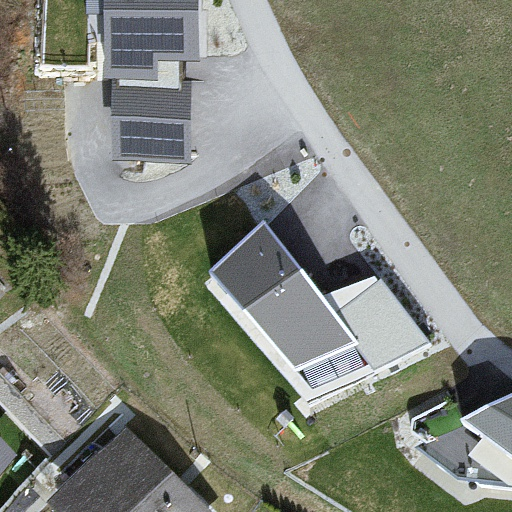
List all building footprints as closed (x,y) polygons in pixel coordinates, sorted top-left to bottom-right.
[(200,0),(110,0),(110,104),(120,104),(183,105),(183,99),(183,79),(200,79),(200,0)] [(183,105),(120,104),(122,176),(189,175),(188,98),(183,99),(183,105)] [(333,309),(264,220),(203,278),(311,396),(427,342),(384,281),(333,309)] [(511,395),(458,414),(480,436),(470,459),(511,489),(511,395)] [(218,511),(131,435),(52,507),(57,511),(218,511)] [(0,476),(15,458),(0,441),(0,476)]
